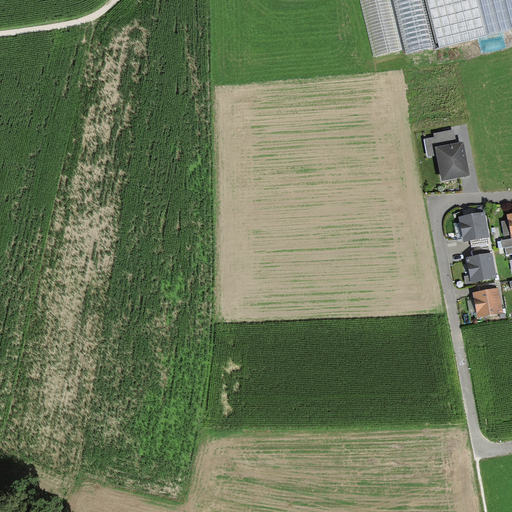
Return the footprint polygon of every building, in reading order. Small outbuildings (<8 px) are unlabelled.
[(401,47),(389,0),(359,0),(373,54),(401,47)] [(418,0),(389,0),(401,47),(403,55),(431,48),(418,0)] [(511,0),(424,0),(436,45),(511,25),(511,0)] [(436,68),(422,70),(430,117),(456,113),(454,100),(452,90),(450,80),(438,82),(436,68)] [(437,147),(457,143),(454,130),(434,134),(434,137),(424,139),(428,157),(438,155),(437,147)] [(457,143),(437,147),(438,155),(442,180),(469,175),(463,142),(457,143)] [(485,212),(459,217),(464,242),(471,241),(488,238),(490,237),(485,212)] [(511,213),(507,214),(508,220),(501,221),(504,235),(511,234),(511,238),(511,239),(511,238),(511,213)] [(488,238),(471,241),(472,247),(489,244),(488,238)] [(511,238),(511,239),(511,238),(501,240),(502,248),(505,247),(511,246),(511,238)] [(472,251),(473,256),(490,253),(489,248),(472,251)] [(473,256),(466,258),(470,276),(464,277),(466,284),(497,278),(493,253),(490,253),(473,256)] [(472,292),(477,318),(504,313),(499,287),(497,288),(480,291),(472,292)]
